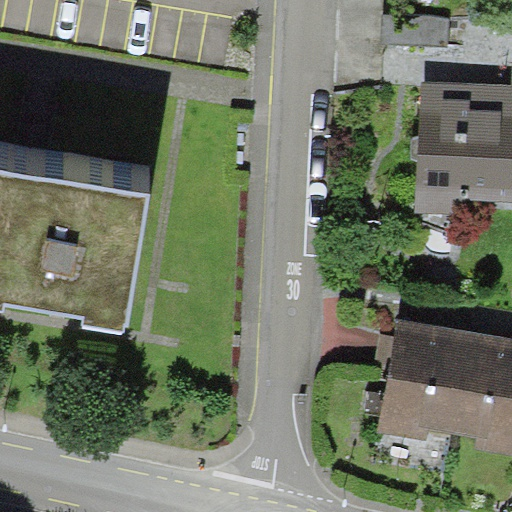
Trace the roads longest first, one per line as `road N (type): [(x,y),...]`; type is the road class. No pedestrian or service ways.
road 1 (residential): [(269,511),(298,0)]
road 2 (tertiary): [(231,511),(0,462)]
